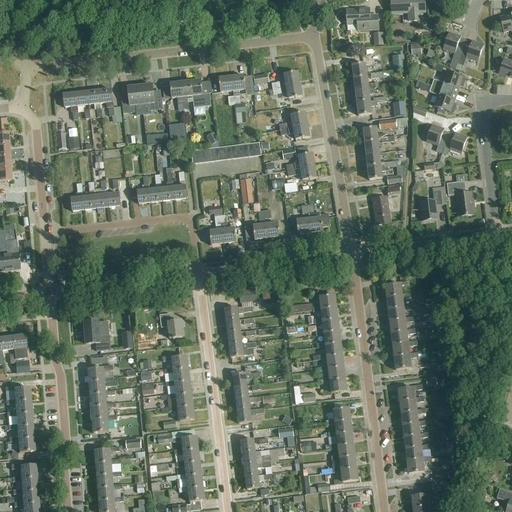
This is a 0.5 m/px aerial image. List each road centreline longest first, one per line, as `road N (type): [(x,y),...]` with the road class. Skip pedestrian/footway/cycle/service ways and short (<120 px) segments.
road 1 (residential): [(27,68),(313,37)]
road 2 (residential): [(383,511),(351,256)]
road 3 (residential): [(227,511),(198,276)]
road 4 (residential): [(351,256),(313,37)]
road 5 (residential): [(198,276),(191,219),(45,234)]
road 6 (residential): [(69,511),(51,315)]
road 7 (residential): [(495,238),(480,102),(511,102)]
road 8 (tertiary): [(198,276),(351,256)]
road 9 (tertiary): [(51,294),(198,276)]
road 10 (tertiary): [(351,256),(495,238)]
road 11 (residential): [(45,234),(36,129),(22,108)]
